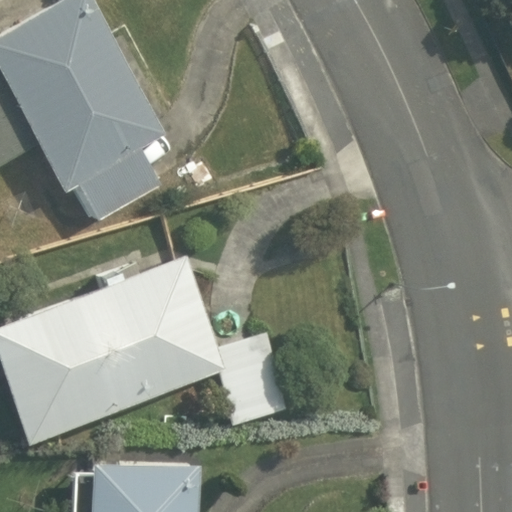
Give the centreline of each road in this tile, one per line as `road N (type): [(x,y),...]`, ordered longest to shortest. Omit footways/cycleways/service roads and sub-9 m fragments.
road 1 (residential): [(353,0),(431,170),(462,283)]
road 2 (residential): [(462,283),(479,511)]
